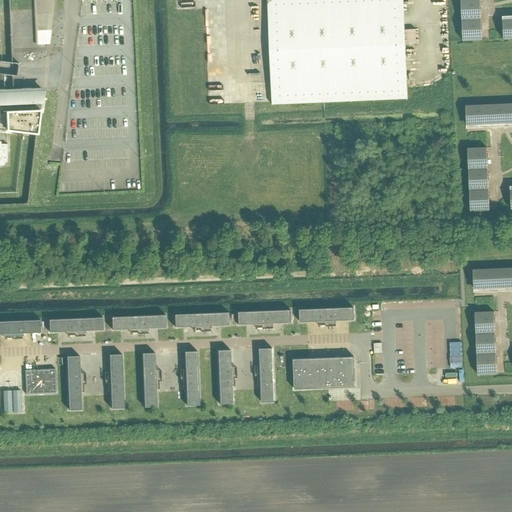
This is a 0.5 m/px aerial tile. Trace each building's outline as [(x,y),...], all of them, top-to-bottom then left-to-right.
[(53,0),(34,0),(36,44),(48,44),(53,0)] [(404,30),(403,0),(267,0),(272,104),(407,99),(405,44),(416,44),(416,29),(404,30)] [(482,24),(481,10),(482,10),(482,3),(481,4),(480,0),(461,0),(463,41),(482,41),(482,31),(483,31),(483,24),(482,24)] [(511,19),(508,19),(508,20),(503,20),(504,39),(511,39),(511,19)] [(264,85),(254,85),(255,102),(265,101),(264,85)] [(14,89),(0,89),(0,131),(11,133),(11,129),(24,131),(38,133),(40,133),(45,88),(14,89)] [(511,104),(466,106),(467,125),(472,125),(472,126),(478,126),(478,125),(492,124),(492,125),(499,125),(499,124),(511,123),(511,104)] [(489,194),(488,180),(489,180),(489,173),(488,173),(487,159),(488,159),(488,153),(487,153),(487,148),(468,149),(471,211),(489,210),(489,200),(490,200),(490,193),(489,194)] [(511,268),(473,270),(474,289),(479,289),(479,290),(486,289),(486,288),(499,288),(499,289),(506,289),(506,288),(511,287),(511,268)] [(356,308),(303,310),(303,323),(357,321),(356,308)] [(293,311),(240,313),(240,325),(294,323),(293,311)] [(496,357),(495,344),(496,344),(496,337),(495,337),(495,323),(496,323),(495,317),(494,317),(494,312),(475,313),(478,375),(497,374),(496,364),(497,364),(497,357),(496,357)] [(230,313),(176,315),(177,328),(231,326),(230,313)] [(167,316),(114,318),(114,330),(168,328),(167,316)] [(104,318),(51,320),(51,333),(105,331),(104,318)] [(41,321),(0,322),(0,334),(41,333),(41,321)] [(451,342),(452,367),(464,367),(463,341),(451,342)] [(273,349),(261,350),(263,403),(275,403),(273,349)] [(230,351),(219,351),(221,405),(233,404),(231,351),(230,351)] [(198,352),(186,353),(188,406),(200,406),(198,352)] [(155,354),(143,354),(145,408),(157,407),(155,354)] [(123,355),(110,356),(112,409),(125,409),(123,355)] [(80,357),(67,357),(70,411),(82,410),(80,357)] [(355,388),(354,358),(294,360),(295,390),(355,388)] [(57,394),(56,369),(25,370),(26,395),(57,394)] [(11,391),(3,392),(4,413),(12,413),(11,391)] [(20,391),(12,391),(13,413),(21,413),(20,391)]
